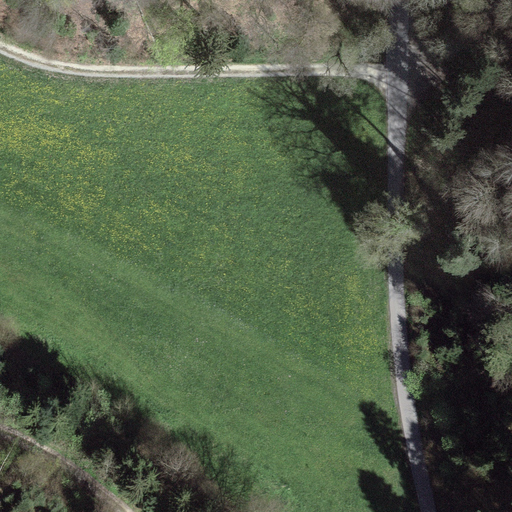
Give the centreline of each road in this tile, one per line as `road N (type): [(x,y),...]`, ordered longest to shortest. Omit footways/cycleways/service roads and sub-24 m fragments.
road 1 (track): [(0,33),(44,56),(90,65),(381,69),(451,51),(479,28),(492,0)]
road 2 (unclassified): [(430,511),(393,342),(381,200),(390,0)]
road 3 (track): [(125,511),(0,431)]
